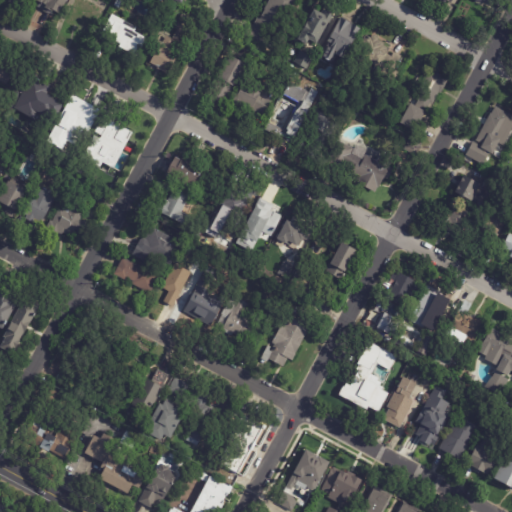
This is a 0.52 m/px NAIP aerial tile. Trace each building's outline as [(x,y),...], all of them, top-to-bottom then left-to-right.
[(50,14),(38,7),(40,2),(35,0),(69,0),(69,1),(67,0),(60,14),(55,10),(52,15),(50,14)] [(298,0),(294,9),(284,4),(272,28),(275,30),(265,50),(243,38),(251,24),(254,26),(258,18),(261,20),(266,10),(265,9),(269,0),(298,0)] [(333,15),(334,16),(330,24),(329,24),(318,45),(310,40),(307,45),(298,40),(317,6),(333,15)] [(158,67),(151,63),(159,47),(156,45),(158,40),(163,42),(167,36),(173,39),(178,30),(175,29),(183,14),(197,22),(189,38),(185,35),(181,41),(188,44),(180,59),(178,58),(169,75),(158,70),(159,68),(158,67)] [(126,22),(137,28),(135,32),(147,39),(138,57),(120,47),(122,44),(117,41),(118,38),(104,31),(113,15),(126,22)] [(342,20),(360,30),(344,61),(336,57),(332,65),(320,58),(340,20),(342,20)] [(390,48),(391,49),(388,54),(392,57),(395,52),(403,56),(388,83),(373,75),(377,67),(371,63),(367,71),(353,63),(357,56),(355,56),(366,36),(371,38),(372,36),(375,35),(377,35),(381,37),(379,40),(386,44),(385,46),(390,48)] [(304,52),(314,58),(307,69),(295,62),(302,51),(304,52)] [(247,64),(224,107),(209,98),(232,56),(247,64)] [(0,59),(17,69),(18,69),(8,86),(0,81),(0,59)] [(439,69),(441,70),(439,73),(442,75),(441,76),(449,80),(441,95),(440,94),(434,105),(431,104),(428,109),(418,104),(421,98),(416,96),(433,65),(439,69)] [(48,83),(36,107),(38,108),(33,119),(9,106),(17,90),(23,93),(32,75),(48,83)] [(264,117),(252,111),(249,118),(230,109),(234,102),(232,101),(239,89),(242,91),(243,88),(252,92),(256,84),(262,87),(265,82),(279,89),(264,117)] [(296,138),(288,134),(286,136),(282,134),(280,138),(265,130),(270,123),(288,133),(290,130),(288,129),(299,109),(282,99),(292,82),(308,91),(308,92),(310,93),(313,89),(320,93),(313,104),(314,105),(296,138)] [(84,100),(101,109),(95,121),(91,118),(82,134),(69,127),(64,135),(55,130),(74,95),(84,100)] [(424,110),(428,113),(417,132),(402,124),(413,104),(424,110)] [(511,132),(505,146),(501,144),(495,155),(491,153),(484,165),(467,156),(474,143),(483,147),(484,145),(478,141),(492,114),(493,114),(497,107),(511,114),(511,132)] [(303,154),(317,129),(310,125),(318,110),(329,116),(327,119),(338,125),(317,162),(303,154)] [(107,117),(114,121),(114,122),(125,128),(126,127),(134,132),(120,158),(90,142),(104,115),(107,117)] [(340,142),(355,149),(357,144),(369,150),(367,155),(378,161),(383,153),(396,159),(392,168),(394,170),(389,180),(385,178),(377,193),(357,183),(360,178),(352,174),(353,170),(348,167),(345,172),(327,163),(338,140),(340,142)] [(202,177),(195,190),(168,175),(177,158),(182,161),(184,158),(206,170),(202,177)] [(74,177),(81,181),(78,185),(84,189),(79,198),(66,190),(64,195),(37,179),(49,159),(75,175),(74,177)] [(465,178),(480,182),(482,176),(467,172),(465,178)] [(480,186),(472,201),(466,198),(465,199),(459,196),(460,195),(456,192),(464,176),(480,185),(480,186)] [(22,189),(29,192),(14,221),(3,215),(6,210),(0,206),(0,199),(9,182),(22,189)] [(235,190),(238,192),(237,193),(251,200),(235,229),(215,218),(218,212),(217,211),(230,187),(235,190)] [(52,205),(42,224),(36,220),(34,223),(25,219),(27,216),(22,214),(33,193),(37,195),(41,188),(56,196),(52,205)] [(191,196),(182,213),(189,216),(185,226),(157,211),(162,202),(167,204),(175,188),(191,196)] [(262,199),(275,206),(272,212),(283,217),(272,238),(264,233),(253,253),(237,244),(261,199),(262,199)] [(87,209),(81,220),(84,222),(85,221),(92,224),(84,240),(80,237),(77,243),(58,233),(57,236),(46,230),(51,221),(53,222),(60,208),(65,211),(66,208),(70,211),(74,203),(87,209)] [(462,209),(473,215),(461,237),(441,227),(445,219),(447,221),(456,205),(462,209)] [(502,232),(500,235),(484,227),(493,209),(509,217),(502,232)] [(307,231),(309,232),(304,241),(302,240),(298,247),(290,242),(288,245),(279,239),(289,221),(292,223),(296,217),(305,223),(302,228),(307,231)] [(143,240),(145,239),(152,227),(183,245),(171,267),(139,249),(139,246),(141,241),(143,240)] [(511,236),(511,260),(510,259),(511,256),(501,250),(509,235),(511,236)] [(351,262),(340,281),(326,273),(342,244),(356,253),(351,262)] [(201,279),(196,276),(201,267),(199,266),(205,256),(213,261),(208,270),(207,270),(201,279)] [(135,286),(131,284),(133,282),(127,278),(126,281),(115,275),(124,258),(160,278),(151,295),(135,286)] [(172,302),(167,299),(171,293),(163,288),(175,265),(192,274),(175,304),(172,302)] [(309,274),(319,280),(309,296),(290,285),(299,269),(309,274)] [(421,288),(408,310),(387,297),(401,273),(416,282),(416,283),(422,287),(421,288)] [(13,290),(17,292),(13,301),(15,302),(13,305),(16,306),(8,323),(9,324),(7,327),(6,327),(4,331),(0,329),(0,289),(3,284),(13,290)] [(196,317),(186,311),(201,284),(217,294),(202,321),(196,317)] [(335,292),(329,304),(318,299),(324,287),(335,292)] [(429,288),(450,300),(433,332),(424,327),(426,324),(412,317),(428,288),(429,288)] [(29,327),(14,355),(1,349),(6,340),(4,338),(26,297),(41,305),(29,327)] [(250,306),(244,317),(256,324),(246,341),(223,328),(229,318),(222,315),(230,300),(237,303),(239,300),(250,306)] [(473,304),(479,308),(474,317),(486,324),(473,348),(448,335),(466,301),(473,304)] [(306,322),(305,324),(311,328),(293,362),(289,359),(284,368),(270,360),(268,363),(262,360),(269,347),(274,349),(276,345),(273,344),(283,325),(285,326),(293,313),(294,313),(297,308),(310,315),(306,322)] [(395,319),(403,323),(395,338),(378,329),(387,314),(395,319)] [(510,338),(511,339),(511,340),(511,376),(511,378),(499,371),(500,368),(486,360),(488,357),(479,352),(493,328),(510,338)] [(383,405),(371,399),(377,388),(372,385),(370,389),(361,385),(363,381),(345,372),(358,345),(363,348),(365,344),(360,341),(364,334),(400,352),(397,358),(385,352),(379,366),(398,375),(383,405)] [(433,347),(427,357),(419,352),(428,335),(437,340),(433,347)] [(79,373),(70,390),(57,383),(65,367),(79,373)] [(169,376),(170,377),(149,415),(132,406),(147,379),(152,382),(159,370),(169,376)] [(188,385),(190,386),(183,399),(169,392),(176,378),(188,385)] [(409,380),(427,390),(421,400),(414,396),(411,400),(416,402),(401,430),(384,421),(390,410),(388,408),(396,392),(398,393),(405,379),(409,380)] [(64,414),(43,402),(50,390),(71,401),(64,414)] [(215,411),(212,415),(216,417),(212,424),(211,423),(197,447),(187,441),(189,437),(185,435),(195,416),(189,413),(196,401),(197,401),(202,392),(211,397),(206,406),(215,411)] [(178,406),(183,409),(178,419),(183,421),(172,441),(166,437),(163,442),(149,435),(152,429),(149,428),(161,405),(164,407),(168,400),(178,406)] [(416,438),(411,435),(426,408),(433,411),(434,410),(437,405),(444,408),(446,404),(454,408),(447,422),(444,420),(431,446),(416,438)] [(86,428),(65,460),(51,451),(49,454),(24,438),(45,407),(57,414),(47,429),(57,435),(64,425),(61,423),(66,416),(86,428)] [(262,427),(264,428),(238,474),(217,463),(243,416),(262,427)] [(445,452),(441,450),(455,426),(460,428),(465,420),(480,429),(461,461),(445,452)] [(121,446),(128,433),(144,442),(137,455),(121,446)] [(114,488),(99,480),(105,470),(101,469),(103,464),(85,454),(94,437),(101,440),(104,435),(118,442),(111,456),(128,465),(126,468),(146,479),(140,490),(133,487),(128,496),(114,488)] [(494,447),(504,453),(491,477),(469,465),(479,448),(482,450),(487,443),(494,447)] [(328,461),(312,492),(295,483),(305,463),(294,458),(300,446),(328,461)] [(511,489),(496,481),(503,469),(507,471),(510,464),(506,462),(511,450),(511,489)] [(179,476),(167,499),(166,499),(162,506),(156,502),(152,509),(139,503),(147,488),(149,489),(158,471),(160,472),(163,466),(171,470),(171,472),(179,476)] [(351,483),(338,508),(321,499),(338,466),(355,476),(351,483)] [(232,493),(221,511),(168,511),(169,510),(171,511),(172,509),(177,511),(189,511),(206,484),(193,476),(196,471),(227,488),(228,487),(231,489),(229,492),(232,493)] [(388,508),(385,511),(364,511),(378,488),(394,496),(388,508)] [(395,511),(419,511),(401,502),(395,511)]
